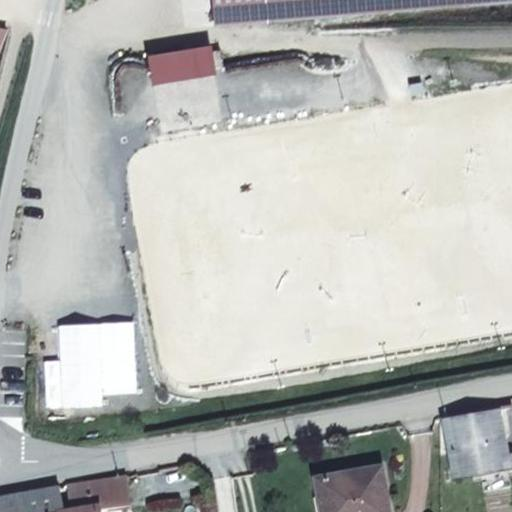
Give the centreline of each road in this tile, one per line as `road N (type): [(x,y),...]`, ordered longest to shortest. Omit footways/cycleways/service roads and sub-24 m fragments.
road 1 (unclassified): [(0,476),(511,389)]
road 2 (unclassified): [(54,0),(0,241)]
